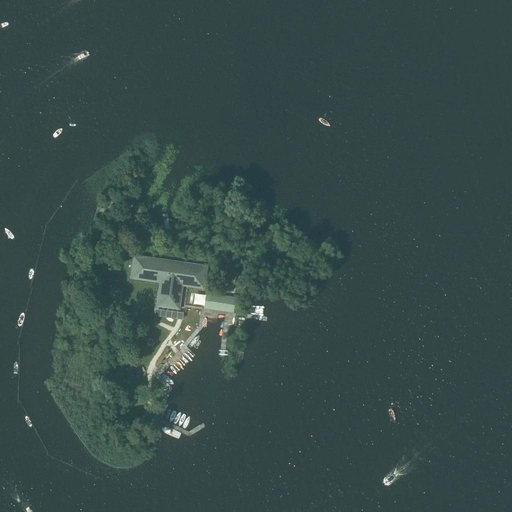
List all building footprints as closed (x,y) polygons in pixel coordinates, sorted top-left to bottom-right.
[(122,211),(125,204),(118,201),(115,208),(122,211)] [(205,291),(208,266),(133,255),(129,280),(160,284),(156,308),(179,311),(183,287),(185,288),(205,291)] [(231,293),(238,272),(230,270),(223,290),(231,293)] [(233,314),(236,298),(206,294),(204,309),(233,314)] [(251,305),(249,313),(278,319),(280,311),(251,305)]
